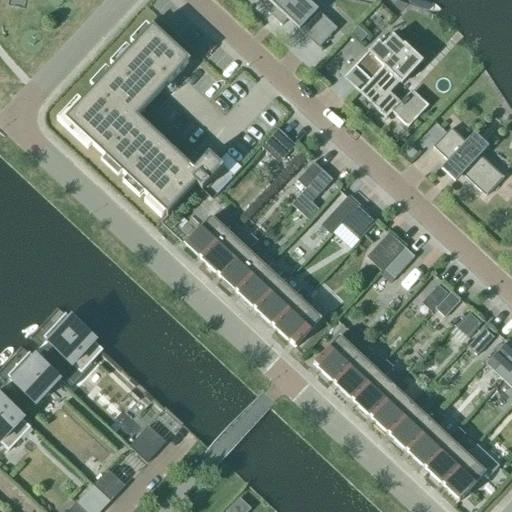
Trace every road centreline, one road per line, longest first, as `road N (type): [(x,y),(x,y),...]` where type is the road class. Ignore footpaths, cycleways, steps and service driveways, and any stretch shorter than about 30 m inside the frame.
road 1 (unclassified): [(426,511),(8,121),(122,0)]
road 2 (residential): [(511,294),(195,0)]
